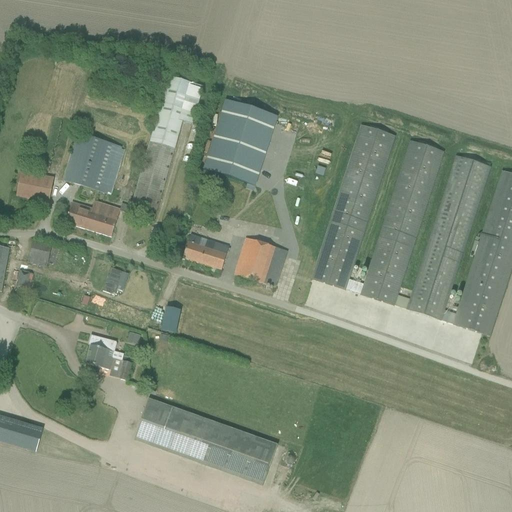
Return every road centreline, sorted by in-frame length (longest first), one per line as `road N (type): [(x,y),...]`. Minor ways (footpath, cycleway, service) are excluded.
road 1 (unclassified): [(511,385),(66,237),(0,233)]
road 2 (unknown): [(1,311),(4,373),(29,403),(279,504)]
